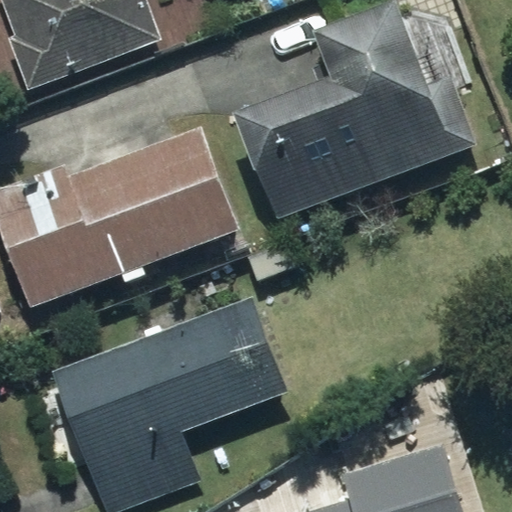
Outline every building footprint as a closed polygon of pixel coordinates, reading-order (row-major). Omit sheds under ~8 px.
[(0,0),(0,15),(33,104),(179,51),(160,0),(0,0)] [(249,121),(287,221),(482,145),(425,0),(410,0),(320,35),(340,86),(249,121)] [(205,121),(0,196),(0,223),(35,319),(249,240),(205,121)] [(269,294),(69,368),(122,511),(141,511),(207,488),(188,437),(305,394),(269,294)] [(352,504),(325,511),(473,511),(454,447),(345,480),(352,504)]
